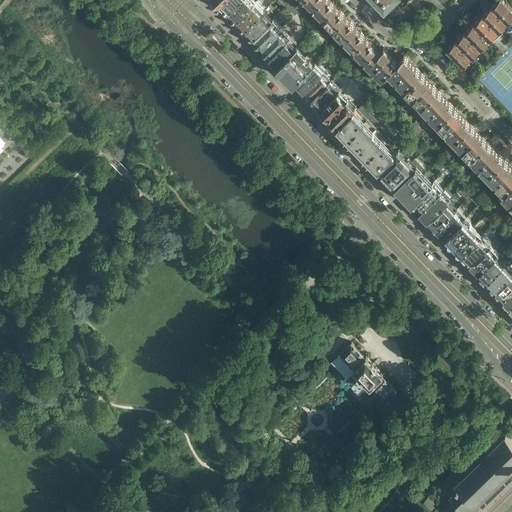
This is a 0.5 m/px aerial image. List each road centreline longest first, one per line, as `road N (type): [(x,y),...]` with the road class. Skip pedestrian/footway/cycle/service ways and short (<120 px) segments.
road 1 (secondary): [(165,18),(459,316),(511,381)]
road 2 (secondary): [(511,340),(183,0)]
road 3 (residential): [(418,41),(511,139)]
